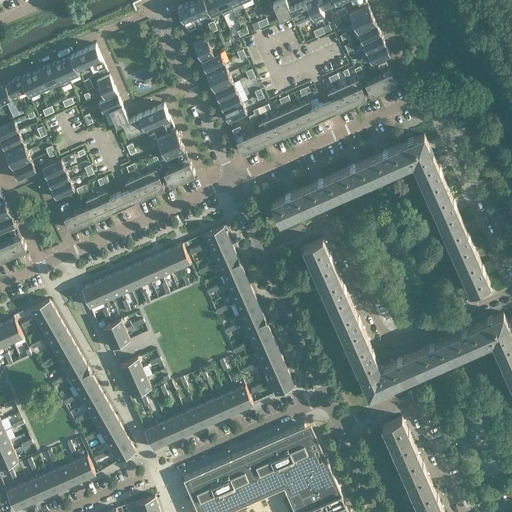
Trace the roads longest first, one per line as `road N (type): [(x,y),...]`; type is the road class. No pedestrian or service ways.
road 1 (residential): [(511,289),(389,343),(333,220),(260,248)]
road 2 (residential): [(0,285),(231,182)]
road 3 (residential): [(511,262),(440,107),(424,97),(411,102)]
road 4 (residential): [(464,511),(416,400),(343,429)]
road 5 (unclassified): [(231,182),(152,0)]
road 6 (residential): [(231,182),(411,102)]
road 7 (residential): [(172,465),(326,399)]
road 8 (unclassified): [(326,399),(260,248)]
